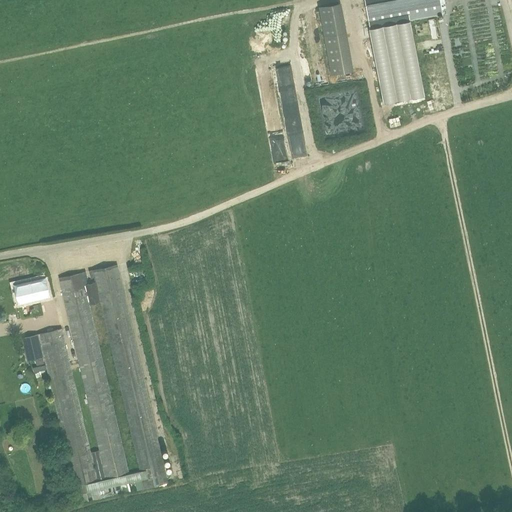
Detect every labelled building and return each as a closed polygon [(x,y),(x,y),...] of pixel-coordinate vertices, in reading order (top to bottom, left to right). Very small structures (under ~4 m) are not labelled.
[(443,15),(440,0),(364,0),(369,28),(409,21),(443,15)] [(318,5),(330,75),(353,71),(341,1),(318,5)] [(423,96),(409,21),(369,28),(368,28),(382,103),(423,96)] [(45,277),(35,279),(36,283),(15,288),(19,303),(49,296),(45,277)] [(136,318),(114,322),(142,455),(157,451),(158,455),(165,453),(136,318)] [(43,358),(44,357),(76,494),(99,488),(91,452),(62,328),(22,337),(27,361),(35,359),(36,365),(44,363),(43,358)]
